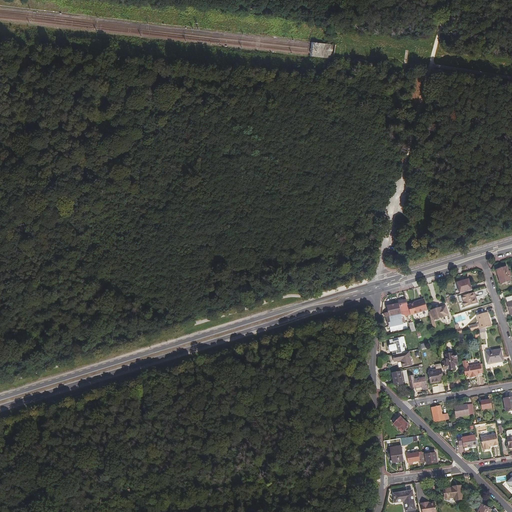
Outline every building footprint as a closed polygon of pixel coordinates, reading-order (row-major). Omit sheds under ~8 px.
[(506,267),(496,270),(500,284),(510,281),(506,267)] [(472,290),(468,278),(456,282),(460,293),(472,290)] [(473,293),(462,296),(464,305),(463,306),(463,307),(475,304),(473,293)] [(427,308),(424,298),(415,301),(416,302),(413,302),(409,304),(412,313),(427,308)] [(387,322),(389,331),(407,328),(406,322),(405,322),(404,315),(402,315),(401,311),(404,311),(409,310),(406,300),(397,302),(398,303),(386,306),(387,312),(383,313),(384,317),(386,316),(387,322)] [(445,305),(430,310),(431,311),(428,312),(431,320),(448,315),(445,305)] [(486,313),(476,316),(479,324),(469,326),(471,331),(478,329),(479,332),(486,331),(485,328),(490,326),(486,313)] [(390,350),(391,349),(393,349),(402,347),(401,340),(399,341),(399,339),(405,338),(404,336),(389,340),(391,346),(389,346),(390,350)] [(393,349),(394,354),(406,352),(404,347),(403,347),(402,341),(405,341),(405,338),(399,339),(399,341),(401,340),(402,347),(393,349)] [(501,349),(485,352),(487,364),(503,362),(501,349)] [(394,354),(393,355),(394,361),(401,360),(403,367),(411,365),(409,351),(406,352),(394,354)] [(457,358),(456,353),(445,355),(446,361),(442,362),(443,369),(448,369),(448,370),(455,369),(454,364),(457,363),(456,358),(457,358)] [(463,361),(466,377),(470,376),(470,378),(475,377),(475,374),(482,373),(480,364),(468,366),(467,360),(463,361)] [(439,380),(443,380),(441,363),(435,364),(436,369),(427,371),(429,383),(439,382),(439,380)] [(400,371),(391,373),(394,385),(398,385),(398,383),(402,382),(400,371)] [(415,391),(427,389),(425,377),(413,379),(413,376),(408,377),(410,388),(414,387),(415,391)] [(511,397),(503,399),(506,412),(511,410),(511,397)] [(489,400),(480,402),(482,409),(491,408),(489,400)] [(468,404),(454,407),(456,417),(470,415),(468,404)] [(446,419),(444,414),(442,415),(439,406),(432,408),(434,416),(433,417),(434,422),(446,419)] [(400,417),(394,425),(403,432),(409,425),(400,417)] [(464,448),(477,446),(476,436),(463,438),(462,435),(458,435),(460,446),(464,446),(464,448)] [(496,435),(481,438),(483,450),(489,449),(489,446),(494,445),(494,446),(498,445),(496,435)] [(393,463),(404,461),(401,447),(390,448),(393,463)] [(422,455),(421,453),(407,455),(408,463),(419,461),(420,464),(423,464),(423,461),(422,455)] [(436,454),(426,455),(422,455),(423,461),(426,461),(427,464),(437,462),(436,454)] [(461,487),(444,489),(444,493),(441,494),(441,499),(445,498),(445,499),(454,498),(454,500),(462,498),(461,487)] [(415,511),(412,491),(394,494),(395,504),(405,503),(406,511),(415,511)] [(426,503),(426,502),(420,503),(421,511),(435,511),(434,502),(428,503),(426,503)]
